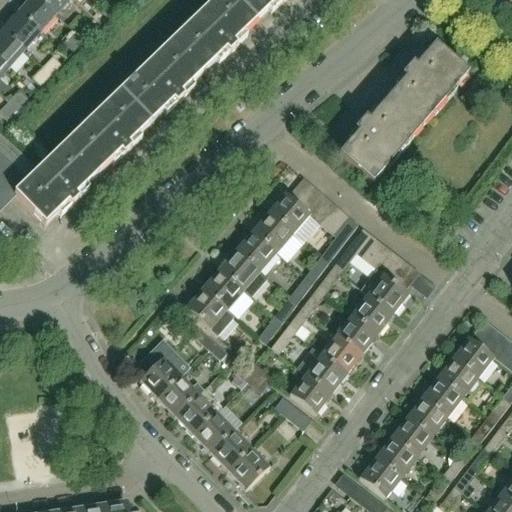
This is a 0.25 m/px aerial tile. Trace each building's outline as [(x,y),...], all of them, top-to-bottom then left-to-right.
[(55,18),(35,0),(19,18),(39,36),(55,18)] [(71,0),(70,0),(34,0),(35,0),(55,18),(71,0)] [(126,0),(113,0),(110,3),(117,11),(127,0),(126,0)] [(237,50),(234,47),(256,25),(230,0),(216,0),(171,44),(203,76),(225,55),(228,58),(233,54),(237,50)] [(230,0),(256,25),(278,4),(281,7),(286,3),(288,0),(230,0)] [(107,21),(117,11),(110,3),(100,13),(107,21)] [(39,36),(19,18),(3,36),(23,54),(39,36)] [(86,27),(76,37),(83,44),(93,35),(86,27)] [(23,54),(3,36),(0,39),(0,65),(7,72),(23,54)] [(73,55),(83,44),(76,37),(66,48),(73,55)] [(184,101),(181,98),(203,76),(171,44),(119,96),(150,127),(172,105),(176,109),(180,104),(184,101)] [(468,79),(464,74),(465,73),(461,69),(459,71),(435,49),(423,62),(420,60),(419,60),(423,63),(419,67),(415,72),(413,70),(413,69),(412,68),(401,81),(403,82),(403,81),(405,83),(387,105),(420,134),(433,119),(431,117),(442,105),(444,107),(444,106),(442,105),(453,93),(454,95),(468,79)] [(52,62),(42,72),(49,79),(59,69),(52,62)] [(39,89),(49,79),(42,72),(32,82),(39,89)] [(18,96),(8,106),(16,113),(26,103),(18,96)] [(150,127),(119,96),(66,147),(97,178),(119,156),(123,160),(127,155),(131,152),(128,149),(150,127)] [(420,134),(387,105),(368,126),(366,124),(366,123),(365,123),(354,135),(355,136),(356,135),(358,137),(354,142),(351,146),(347,143),(347,144),(350,147),(338,160),(372,189),(386,173),(384,171),(394,160),(396,161),(397,160),(395,159),(405,147),(407,149),(420,134)] [(0,117),(6,123),(16,113),(8,106),(0,114),(0,117)] [(0,139),(0,212),(14,199),(28,185),(25,181),(34,172),(0,139)] [(78,202),(75,199),(97,178),(66,147),(45,168),(40,173),(28,185),(14,199),(44,229),(67,207),(70,210),(75,206),(78,202)] [(288,200),(297,207),(313,189),(304,182),(288,200)] [(322,197),(313,189),(297,207),(306,215),(322,197)] [(297,207),(288,200),(285,197),(284,198),(285,199),(269,217),(292,238),(308,220),(310,220),(310,219),(306,215),(297,207)] [(330,205),(322,197),(306,215),(310,219),(314,223),(330,205)] [(339,212),(330,205),(314,223),(323,231),(339,212)] [(348,220),(339,212),(323,231),(332,238),(348,220)] [(292,238),(269,217),(252,236),(276,257),(292,238)] [(358,229),(348,220),(332,238),(336,242),(343,248),(358,229)] [(348,251),(349,252),(356,258),(357,258),(372,239),(363,233),(348,251)] [(276,257),(252,236),(235,255),(259,276),(276,257)] [(381,247),(372,239),(357,258),(366,266),(381,247)] [(335,258),(343,248),(336,242),(325,254),(320,262),(319,263),(327,269),(335,258)] [(390,254),(381,247),(366,266),(375,273),(376,273),(390,254)] [(340,279),(356,258),(349,252),(332,273),(340,279)] [(400,261),(390,254),(376,273),(385,280),(400,261)] [(259,276),(235,255),(219,274),(243,295),(250,301),(266,282),(259,276)] [(409,268),(400,261),(385,280),(394,287),(409,268)] [(312,289),(327,269),(319,263),(304,283),(312,289)] [(419,276),(409,268),(394,287),(405,296),(419,276)] [(324,299),(335,285),(340,279),(332,273),(316,292),(324,299)] [(385,280),(376,273),(375,273),(369,281),(377,288),(367,299),(393,319),(408,300),(409,300),(409,299),(405,296),(394,287),(385,280)] [(243,295),(219,274),(202,293),(226,314),(243,295)] [(296,309),(312,289),(304,283),(294,295),(288,303),(289,304),(296,309)] [(309,318),(319,305),(324,299),(316,292),(311,299),(301,312),(309,318)] [(226,314),(202,293),(186,312),(185,311),(184,312),(210,334),(218,340),(234,320),(226,314)] [(377,339),(393,319),(367,299),(352,319),(377,339)] [(280,329),(296,309),(289,304),(288,303),(279,315),(273,323),(280,329)] [(293,338),(303,325),(309,318),(301,312),(285,332),(293,338)] [(361,359),(377,339),(352,319),(336,339),(361,359)] [(265,347),(280,329),(273,323),(258,341),(265,347)] [(469,342),(478,350),(493,331),(484,324),(469,342)] [(194,342),(207,354),(214,346),(201,335),(194,330),(188,337),(194,342)] [(478,350),(488,357),(503,338),(493,331),(478,350)] [(278,358),(288,345),(293,338),(285,332),(280,339),(270,352),(278,358)] [(488,357),(494,362),(497,365),(511,345),(503,338),(488,357)] [(346,379),(361,359),(336,339),(321,358),(321,359),(346,379)] [(478,350),(469,342),(467,341),(466,342),(467,343),(452,362),(477,382),(492,362),(493,363),(494,362),(488,357),(478,350)] [(511,345),(497,365),(507,372),(511,365),(511,345)] [(226,357),(214,346),(207,354),(219,364),(226,357)] [(330,398),(346,379),(321,359),(321,358),(312,351),(296,372),(305,379),(330,398)] [(157,403),(180,381),(163,363),(162,362),(138,385),(139,386),(140,386),(157,403)] [(248,362),(241,371),(254,381),(261,372),(248,362)] [(462,402),(477,382),(452,362),(436,382),(462,402)] [(247,386),(249,388),(254,381),(241,371),(236,377),(247,386)] [(261,372),(254,381),(267,391),(273,382),(261,372)] [(236,377),(230,385),(241,393),(247,386),(236,377)] [(315,418),(330,398),(305,379),(290,398),(289,398),(288,399),(315,419),(316,419),(315,418)] [(174,421),(204,393),(197,386),(191,392),(180,381),(157,403),(174,421)] [(254,381),(249,388),(262,398),(267,391),(254,381)] [(446,422),(462,402),(436,382),(421,402),(446,422)] [(511,404),(511,387),(507,394),(502,401),(510,407),(511,404)] [(192,440),(215,418),(221,411),(204,393),(174,421),(192,440)] [(500,420),(510,407),(502,401),(492,414),(486,421),(494,427),(500,420)] [(274,412),(284,421),(292,410),(282,402),(274,412)] [(430,442),(446,422),(421,402),(405,422),(430,442)] [(311,424),(292,410),(284,421),(302,435),(311,424)] [(511,414),(499,431),(507,437),(511,430),(511,414)] [(209,458),(233,436),(215,418),(192,440),(209,458)] [(479,447),(494,427),(486,421),(471,441),(479,447)] [(415,462),(430,442),(405,422),(390,442),(415,462)] [(484,451),(491,457),(507,437),(499,431),(494,438),(484,451)] [(227,476),(250,454),(233,436),(209,458),(227,476)] [(469,460),(479,447),(471,441),(461,454),(455,462),(463,467),(469,460)] [(399,482),(415,462),(390,442),(374,462),(399,482)] [(468,471),(476,477),(491,457),(484,451),(468,471)] [(245,495),(269,472),(268,471),(267,472),(250,454),(227,476),(244,494),(245,495)] [(385,501),(399,482),(374,462),(359,481),(358,481),(357,482),(384,503),(385,502),(385,501)] [(447,488),(463,467),(455,462),(446,474),(440,482),(447,488)] [(452,491),(460,497),(476,477),(468,471),(452,491)] [(438,500),(447,488),(440,482),(430,494),(438,500)] [(511,504),(511,482),(501,496),(511,504)] [(368,511),(375,503),(356,489),(348,500),(363,511),(368,511)] [(438,511),(449,511),(455,504),(460,497),(452,491),(448,498),(437,511),(438,511)] [(511,511),(511,504),(501,496),(489,511),(511,511)] [(383,511),(385,511),(375,503),(368,511),(383,511)]
